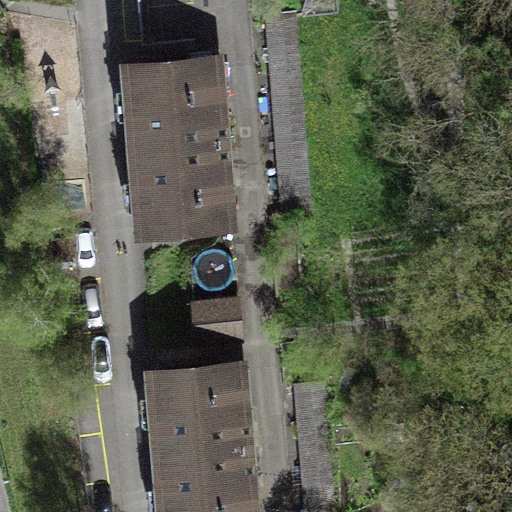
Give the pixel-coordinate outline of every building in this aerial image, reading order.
[(144,0),(148,40),(191,36),(191,39),(207,38),(203,0),(144,0)] [(267,15),(283,211),(310,209),(294,12),(267,15)] [(143,227),(221,221),(218,185),(231,184),(224,99),(211,100),(207,49),(185,51),(187,67),(130,71),(136,143),(143,227)] [(240,301),(196,304),(198,322),(199,342),(243,338),(240,301)] [(160,444),(165,511),(243,511),(242,490),(254,489),(248,405),(236,406),(232,356),(212,358),(213,372),(155,376),(160,444)] [(295,384),(305,511),(334,511),(323,382),(295,384)]
